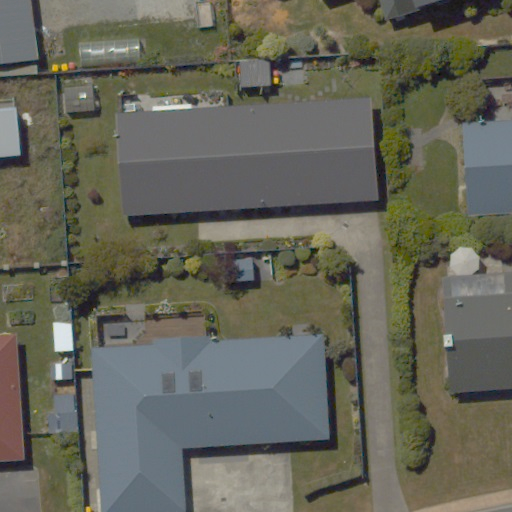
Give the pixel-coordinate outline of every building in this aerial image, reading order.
[(32,0),(0,0),(0,59),(40,53),(32,0)] [(511,0),(391,0),(399,21),(462,0),(511,0)] [(116,217),(201,214),(203,238),(275,235),(274,211),(382,206),(378,100),(221,107),(220,85),(125,89),(126,111),(112,111),(116,217)] [(511,126),(467,128),(472,219),(511,216),(511,126)] [(511,267),(447,269),(454,393),(511,391),(511,267)] [(0,464),(26,463),(19,330),(0,330),(0,464)] [(96,511),(182,511),(179,454),(333,446),(328,338),(88,350),(96,511)]
